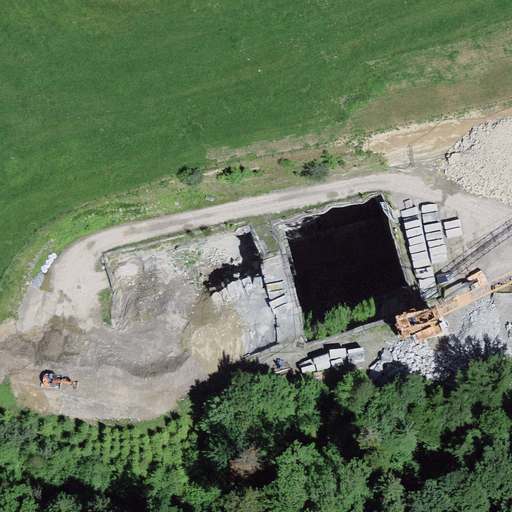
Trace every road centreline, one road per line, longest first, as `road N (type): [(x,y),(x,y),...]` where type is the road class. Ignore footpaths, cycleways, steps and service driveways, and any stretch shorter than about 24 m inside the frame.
road 1 (track): [(511,271),(408,216),(281,196),(105,229),(41,359)]
road 2 (track): [(294,382),(230,501),(0,487)]
